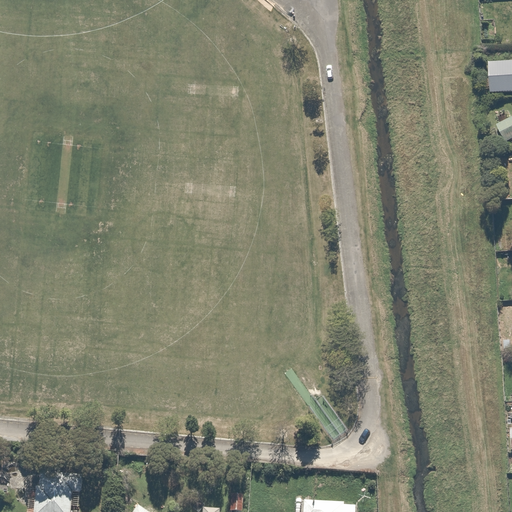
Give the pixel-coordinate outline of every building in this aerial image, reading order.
[(511,115),(496,123),(505,142),(511,138),(511,115)] [(12,468),(0,467),(0,492),(11,493),(12,468)] [(82,480),(34,477),(31,511),(68,511),(70,493),(81,494),(82,480)] [(228,490),(227,510),(249,511),(251,492),(228,490)] [(356,511),(357,504),(304,501),(303,511),(356,511)]
